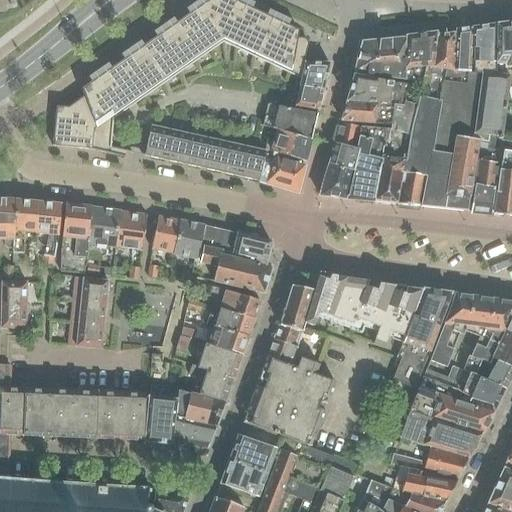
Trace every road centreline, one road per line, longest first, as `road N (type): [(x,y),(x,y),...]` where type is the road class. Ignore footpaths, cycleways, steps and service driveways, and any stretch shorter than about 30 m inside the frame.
road 1 (unclassified): [(246,206),(33,170),(0,131)]
road 2 (unclassified): [(294,238),(213,466)]
road 3 (unclassified): [(294,238),(325,257),(511,285)]
road 4 (unclassified): [(511,235),(302,214)]
road 5 (residential): [(213,466),(34,452)]
